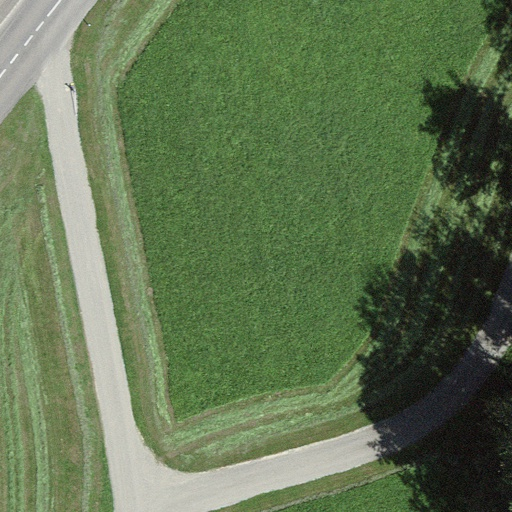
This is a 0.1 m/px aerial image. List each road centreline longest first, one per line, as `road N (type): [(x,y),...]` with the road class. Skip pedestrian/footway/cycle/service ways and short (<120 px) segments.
road 1 (track): [(134,511),(45,24)]
road 2 (track): [(146,511),(333,463),(447,412),(511,321)]
